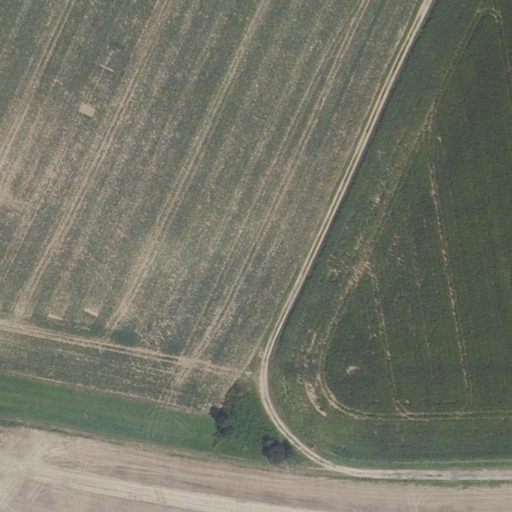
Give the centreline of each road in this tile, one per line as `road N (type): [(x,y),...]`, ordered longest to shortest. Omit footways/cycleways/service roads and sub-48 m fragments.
road 1 (track): [(511,469),(349,472),(295,442),(264,397),(273,341),(429,0)]
road 2 (track): [(349,472),(0,423)]
